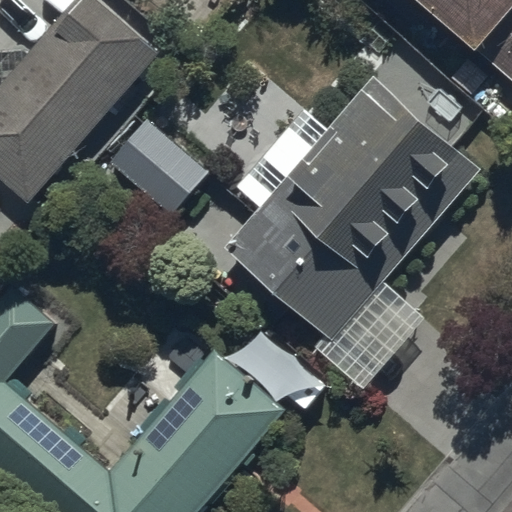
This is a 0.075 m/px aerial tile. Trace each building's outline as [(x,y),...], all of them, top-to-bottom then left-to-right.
[(166,52),(105,0),(87,0),(0,101),(0,171),(36,203),(166,52)] [(511,0),(426,0),(511,75),(511,0)] [(492,171),(377,74),(331,130),(310,112),(241,194),(264,213),(234,249),(340,338),(326,355),(370,391),(429,320),(393,290),(492,171)] [(152,123),(116,165),(177,218),(213,176),(152,123)] [(0,469),(48,511),(208,511),(294,416),(237,367),(222,353),(118,469),(16,379),(64,325),(22,287),(0,311),(0,469)]
